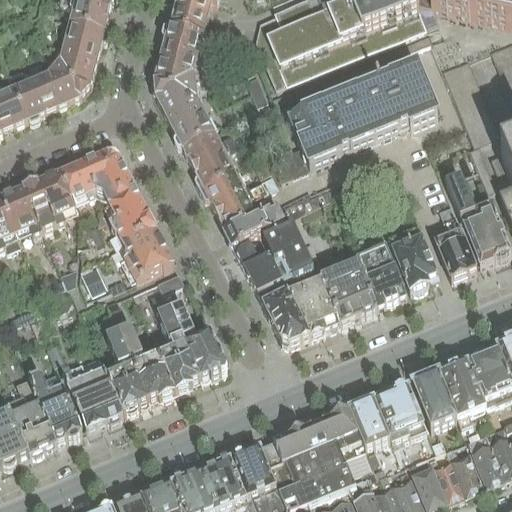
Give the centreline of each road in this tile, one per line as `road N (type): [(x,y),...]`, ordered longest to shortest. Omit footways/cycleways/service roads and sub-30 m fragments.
road 1 (residential): [(127,114),(269,408)]
road 2 (tertiary): [(24,511),(269,408)]
road 3 (tertiary): [(269,408),(511,308)]
road 4 (residential): [(0,170),(127,114)]
